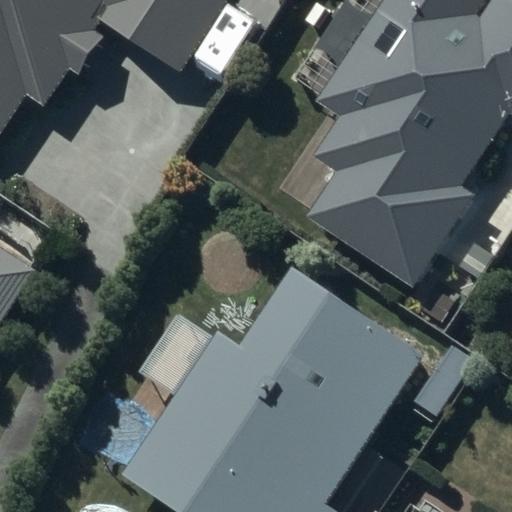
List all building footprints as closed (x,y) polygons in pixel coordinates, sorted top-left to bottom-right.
[(244,0),(0,0),(0,165),(48,94),(63,105),(87,69),(92,73),(122,29),(193,77),(244,0)] [(511,0),(397,0),(329,105),(354,121),(327,162),(350,177),(323,220),(427,288),(484,199),(474,192),(511,133),(511,0)] [(237,93),(274,38),(244,18),(207,73),(237,93)] [(0,354),(49,273),(0,243),(0,354)] [(352,511),(338,503),(429,360),(307,281),(254,364),(219,341),(129,482),(175,511),(352,511)]
